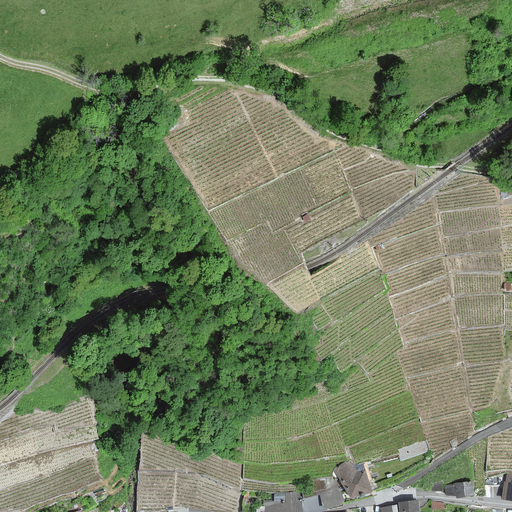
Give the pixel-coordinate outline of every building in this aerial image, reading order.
[(372,492),(366,469),(356,472),(354,463),(339,466),(347,499),(372,492)] [(511,500),(511,473),(507,472),(501,498),(511,500)] [(317,496),(303,498),(304,511),(307,511),(344,508),(342,491),(338,492),(336,477),(315,480),(317,496)] [(474,495),(472,481),(445,485),(447,496),(456,494),(456,498),(474,495)] [(442,491),(442,482),(432,482),(432,491),(442,491)] [(302,491),(271,495),(272,499),(263,501),(263,511),(304,511),(303,498),(302,491)] [(418,500),(400,502),(401,511),(414,511),(419,511),(418,500)] [(444,502),(431,501),(432,510),(444,509),(444,502)]
